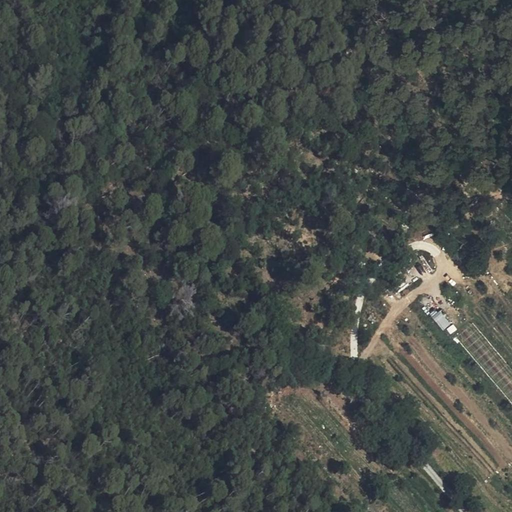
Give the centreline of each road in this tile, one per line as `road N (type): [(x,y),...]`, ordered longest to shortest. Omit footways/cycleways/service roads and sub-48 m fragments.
road 1 (track): [(409,245),(440,247),(441,273),(403,300),(360,361),(353,358),(353,322),(375,261)]
road 2 (track): [(360,361),(369,408),(464,511)]
